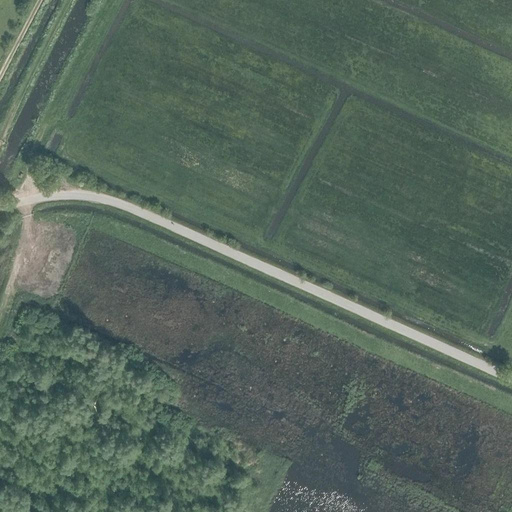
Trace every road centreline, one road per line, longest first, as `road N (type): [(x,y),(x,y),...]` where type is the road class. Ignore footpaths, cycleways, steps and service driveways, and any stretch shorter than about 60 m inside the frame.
road 1 (unclassified): [(511,380),(98,197),(47,195),(0,205)]
road 2 (track): [(0,139),(67,0)]
